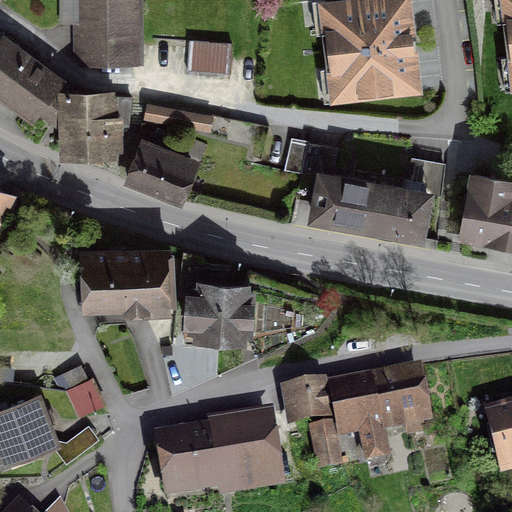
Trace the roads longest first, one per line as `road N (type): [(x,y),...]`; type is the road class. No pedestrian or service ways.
road 1 (secondary): [(0,157),(141,218),(226,243),(511,292)]
road 2 (residential): [(125,511),(122,444),(137,422),(283,372),(511,341)]
